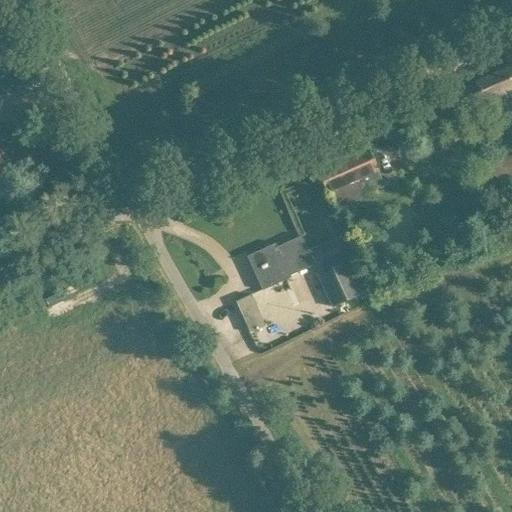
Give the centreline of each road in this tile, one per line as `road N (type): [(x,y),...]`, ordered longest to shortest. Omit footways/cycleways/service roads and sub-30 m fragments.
road 1 (unclassified): [(134,206),(511,37)]
road 2 (unclassified): [(309,511),(134,206)]
road 3 (unclassified): [(134,206),(14,0)]
road 4 (unclassified): [(0,270),(134,206)]
